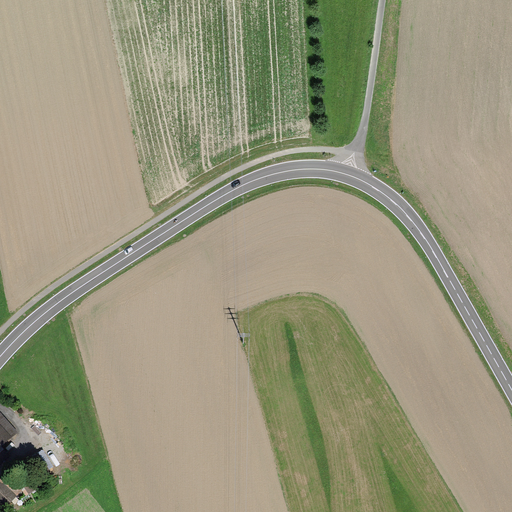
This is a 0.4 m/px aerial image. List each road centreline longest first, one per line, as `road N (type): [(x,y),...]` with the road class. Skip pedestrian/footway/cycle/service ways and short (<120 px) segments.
road 1 (secondary): [(511,390),(404,211),(332,170),(281,172),(224,196),(35,318),(0,353)]
road 2 (track): [(353,153),(382,0)]
